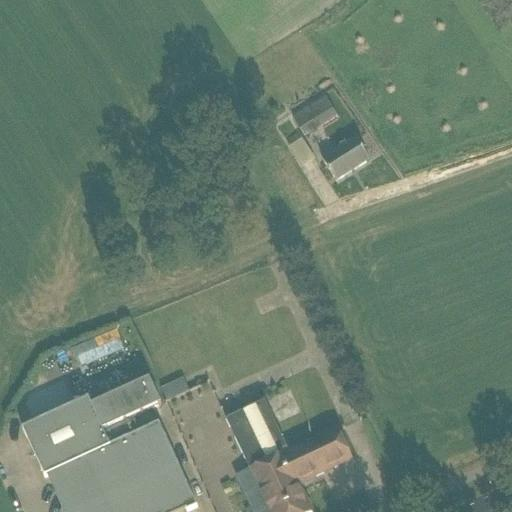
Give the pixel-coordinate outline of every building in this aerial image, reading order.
[(511,0),(500,0),(482,13),(488,21),(487,22),(501,41),(511,33),(511,0)] [(291,119),(304,140),(336,119),(324,99),(291,119)] [(322,161),(325,166),(336,183),(370,162),(356,140),(322,161)] [(121,332),(74,346),(79,365),(127,351),(121,332)] [(52,476),(68,511),(164,511),(183,504),(186,511),(189,511),(197,509),(159,425),(140,434),(133,419),(161,406),(150,381),(92,407),(89,400),(23,431),(45,479),(52,476)] [(310,511),(298,486),(351,461),(337,431),(289,453),(265,403),(226,422),(268,511),(310,511)]
